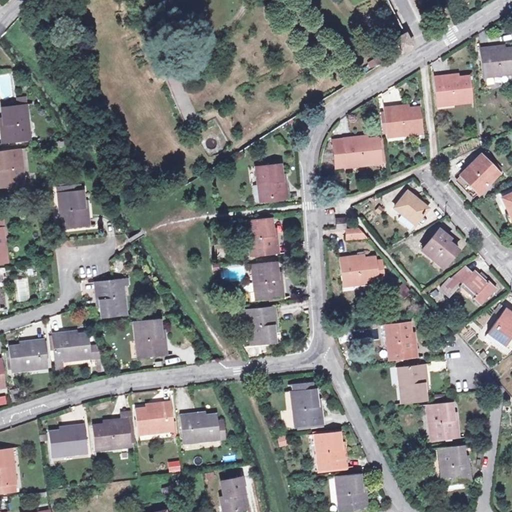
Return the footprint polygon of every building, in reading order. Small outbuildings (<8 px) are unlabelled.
[(394,40),(400,53),(413,45),(407,33),(394,40)] [(481,72),(500,70),(500,73),(511,71),(511,45),(504,47),(504,51),(498,51),(497,45),(479,47),(481,72)] [(436,101),(455,99),(455,102),(473,100),(471,75),(460,76),(460,80),(453,81),(452,74),(434,76),(436,101)] [(4,115),(8,115),(8,122),(3,123),(5,141),(30,139),(28,120),(32,120),(30,102),(3,104),(4,115)] [(386,132),(395,131),(405,130),(405,133),(423,131),(421,106),(410,107),(410,110),(404,110),(403,106),(384,108),(385,118),(386,132)] [(345,164),(363,162),(363,165),(382,163),(380,137),(366,138),(367,141),(361,142),(360,136),(342,137),(342,138),(333,139),(335,163),(345,162),(345,164)] [(3,168),(0,167),(0,185),(23,184),(21,166),(25,166),(23,147),(0,149),(0,161),(2,161),(3,168)] [(484,148),(480,151),(497,168),(500,165),(484,148)] [(480,151),(460,170),(478,188),(497,169),(497,168),(480,151)] [(278,172),(281,171),(280,160),(255,162),(257,181),(261,180),(262,199),(287,197),(285,177),(279,178),(278,172)] [(257,181),(253,181),(254,199),(262,199),(261,180),(257,181)] [(60,208),(63,208),(65,226),(90,224),(89,206),(82,206),(81,200),(84,199),(83,188),(80,188),(80,183),(70,184),(70,189),(58,190),(60,208)] [(511,184),(501,190),(503,194),(511,189),(511,184)] [(415,221),(428,205),(407,188),(394,205),(415,221)] [(511,189),(503,194),(511,213),(511,189)] [(253,252),(278,250),(276,231),(268,232),(268,226),(271,225),(270,214),(245,217),(247,234),(251,234),(253,252)] [(336,226),(346,225),(345,215),(335,216),(336,226)] [(359,225),(346,226),(347,236),(367,235),(359,225)] [(443,265),(457,247),(447,238),(449,235),(438,227),(421,247),(443,265)] [(342,280),(359,279),(360,282),(379,281),(377,254),(365,255),(365,259),(358,260),(358,254),(340,255),(342,280)] [(253,278),(256,278),(258,296),(283,293),(281,275),(275,276),(275,269),(277,269),(276,258),(252,260),(253,278)] [(476,292),(474,294),(481,301),(497,285),(489,278),(487,279),(473,266),(470,269),(464,263),(451,276),(450,275),(441,284),(448,292),(457,282),(459,284),(463,280),(476,292)] [(98,298),(103,297),(104,305),(101,305),(103,316),(127,313),(125,295),(122,295),(120,277),(96,280),(98,298)] [(248,324),(250,342),(276,339),(275,328),(272,329),(271,322),(277,321),(275,302),(250,305),(252,323),(248,324)] [(487,330),(504,342),(511,330),(511,308),(505,304),(487,330)] [(385,339),(391,338),(392,355),(416,353),(415,336),(409,336),(408,328),(411,328),(410,316),(384,318),(385,339)] [(142,356),(167,354),(165,335),(159,336),(158,329),(162,329),(160,318),(135,320),(137,338),(141,338),(142,356)] [(54,357),(72,356),(72,358),(92,356),(89,331),(77,332),(77,335),(70,336),(70,331),(52,333),(54,357)] [(12,369),(30,368),(29,365),(48,363),(46,338),(27,340),(27,346),(20,346),(20,343),(9,344),(12,369)] [(403,379),(400,379),(401,398),(427,396),(426,384),(422,384),(422,377),(427,377),(426,360),(401,362),(403,379)] [(292,379),(293,385),(312,383),(311,377),(292,379)] [(292,404),(295,404),(297,422),(321,419),(319,394),(316,394),(315,383),(312,383),(293,385),(290,386),(292,404)] [(433,436),(457,434),(456,417),(450,417),(449,410),(452,409),(451,399),(426,400),(428,419),(431,419),(433,436)] [(139,433),(158,431),(157,428),(175,426),(172,401),(154,403),(155,409),(148,409),(148,407),(137,408),(139,433)] [(184,439),(196,438),(195,434),(202,433),(203,439),(221,437),(219,420),(218,413),(208,414),(200,415),(200,412),(181,414),(184,439)] [(96,449),(115,447),(115,443),(133,442),(130,417),(112,419),(112,424),(105,425),(105,422),(93,424),(96,449)] [(52,455),(70,454),(70,450),(89,448),(85,424),(67,426),(68,431),(60,432),(60,430),(49,431),(52,455)] [(315,447),(318,447),(320,465),(345,463),(342,444),(336,445),(335,438),(339,438),(338,427),(313,430),(315,447)] [(288,444),(285,435),(276,438),(279,447),(288,444)] [(443,479),(469,477),(467,459),(461,460),(461,453),(463,453),(462,441),(438,442),(439,463),(442,463),(443,479)] [(12,446),(0,446),(0,490),(12,489),(11,481),(12,481),(10,464),(13,464),(12,446)] [(167,461),(168,472),(180,471),(179,460),(167,461)] [(342,507),(367,505),(365,487),(358,488),(357,481),(360,480),(359,469),(334,472),(336,491),(340,490),(342,507)] [(223,494),(219,495),(222,511),(243,508),(240,491),(244,491),(241,475),(220,479),(223,494)]
